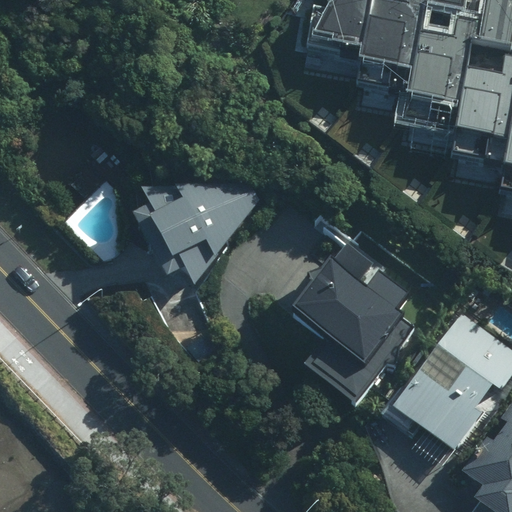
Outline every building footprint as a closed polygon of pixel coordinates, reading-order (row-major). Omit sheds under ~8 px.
[(331,0),(325,46),(371,53),(379,0),(331,0)] [(471,0),(414,0),(413,9),(384,5),(373,81),(418,88),(430,10),(469,16),(471,0)] [(511,1),(500,0),(493,0),(488,34),(464,30),(462,42),(432,37),(418,118),(464,126),(477,48),(511,53),(511,1)] [(511,64),(510,65),(508,79),(478,75),(466,155),(511,161),(511,64)] [(172,281),(188,272),(197,290),(268,185),(148,196),(155,210),(137,219),(172,281)] [(308,372),(357,408),(416,327),(336,269),(298,321),(330,343),(308,372)] [(511,377),(511,351),(465,317),(440,351),(441,352),(398,412),(460,455),(486,418),(480,414),(497,391),(500,393),(511,377)] [(511,511),(511,411),(505,421),(511,425),(498,446),(492,442),(468,478),(474,482),(487,491),(478,505),(488,511),(511,511)]
